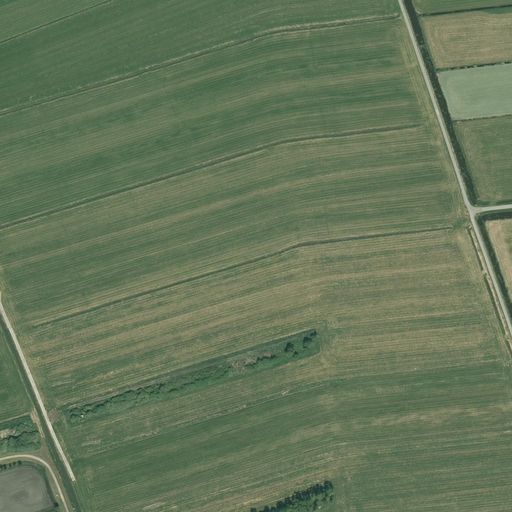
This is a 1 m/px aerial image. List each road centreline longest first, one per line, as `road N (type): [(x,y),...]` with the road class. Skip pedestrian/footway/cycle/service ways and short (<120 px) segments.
road 1 (unclassified): [(469,210),(398,0)]
road 2 (unclassified): [(511,334),(469,210)]
